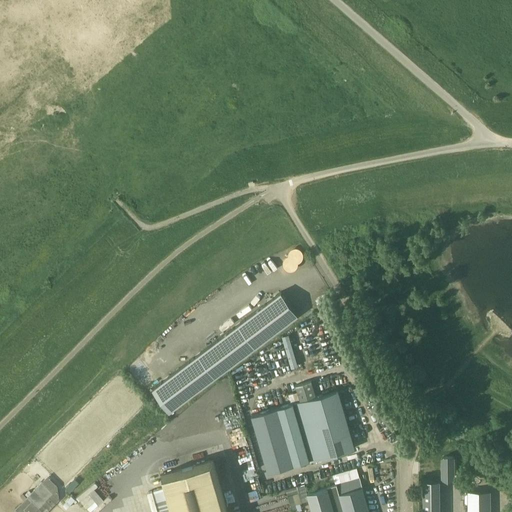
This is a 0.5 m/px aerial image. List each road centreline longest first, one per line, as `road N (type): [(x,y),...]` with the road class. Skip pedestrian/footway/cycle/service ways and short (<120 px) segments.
road 1 (track): [(286,203),(404,411)]
road 2 (unclassified): [(490,144),(295,181),(278,190),(286,203)]
road 3 (unclassified): [(490,144),(334,0)]
